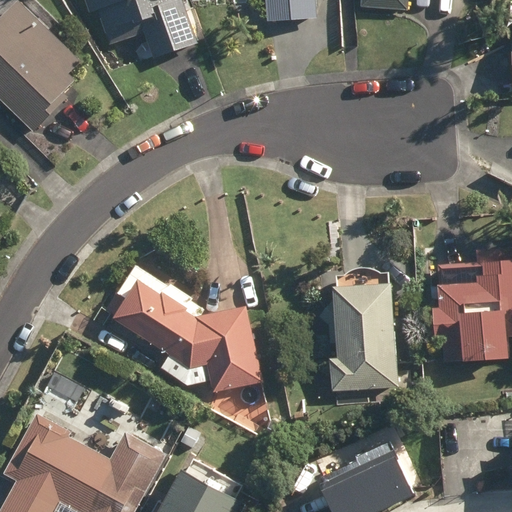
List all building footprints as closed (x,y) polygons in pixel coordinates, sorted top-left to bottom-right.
[(0,99),(34,131),(67,96),(62,92),(75,78),(69,73),(81,60),(17,0),(14,0),(0,15),(0,99)] [(146,33),(155,59),(198,43),(183,0),(85,0),(91,13),(99,10),(111,45),(146,33)] [(266,0),(268,21),(318,18),(316,0),(266,0)] [(360,0),(361,7),(409,10),(409,0),(360,0)] [(444,339),(446,362),(508,357),(507,338),(511,337),(511,248),(477,252),(478,263),(441,266),(443,282),(437,283),(439,307),(432,307),(435,340),(444,339)] [(212,381),(214,392),(262,381),(246,305),(203,314),(206,309),(192,300),(193,297),(171,283),(169,286),(136,265),(108,309),(115,314),(113,316),(170,354),(161,368),(192,388),(194,385),(212,381)] [(330,358),(332,391),(398,387),(392,281),(389,281),(388,271),(379,272),(376,268),(370,266),(365,265),(360,265),(354,267),(350,270),(346,273),(336,274),(337,284),(334,284),(337,358),(330,358)] [(136,511),(145,495),(148,496),(170,455),(126,432),(111,459),(68,436),(71,431),(35,412),(3,473),(16,480),(0,510),(0,511),(136,511)] [(333,511),(371,511),(420,488),(399,446),(328,481),(342,508),(333,511)] [(236,511),(242,500),(237,497),(244,485),(194,458),(188,470),(182,467),(161,506),(156,503),(151,511),(236,511)]
